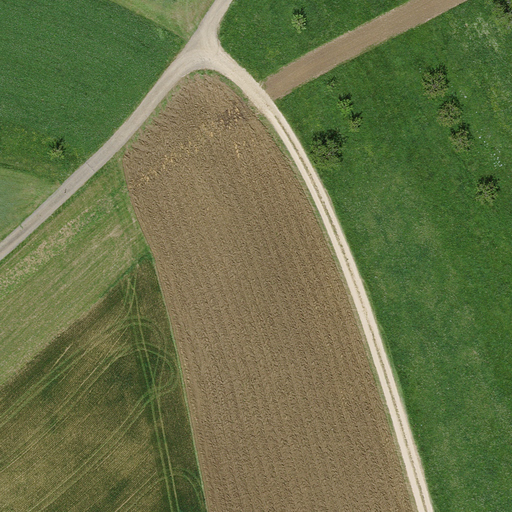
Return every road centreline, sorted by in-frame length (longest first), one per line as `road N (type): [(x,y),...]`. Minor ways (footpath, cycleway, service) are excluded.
road 1 (track): [(201,50),(272,109),(337,228),(423,511)]
road 2 (track): [(227,0),(201,50),(110,156),(0,253)]
